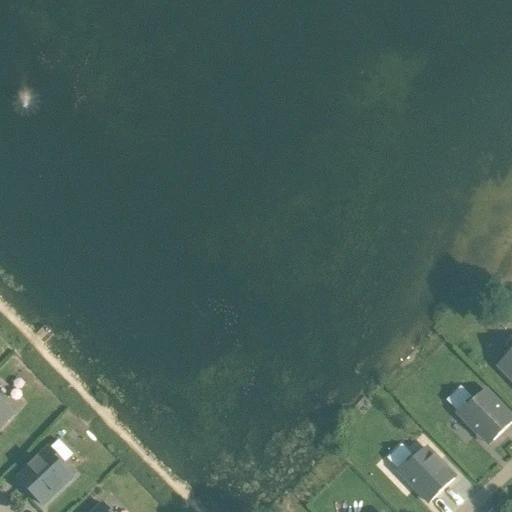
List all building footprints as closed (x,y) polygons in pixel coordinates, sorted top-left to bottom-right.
[(511,349),(507,354),(510,357),(499,367),(511,380),(511,349)] [(473,399),(458,414),(478,434),(482,430),(493,442),(511,423),(511,418),(486,392),(476,402),(473,399)] [(0,428),(13,414),(3,404),(5,401),(0,396),(0,428)] [(21,484),(42,506),(72,477),(62,467),(65,464),(50,449),(29,469),(33,473),(21,484)] [(429,504),(455,479),(427,449),(416,459),(414,456),(398,471),(429,504)]
